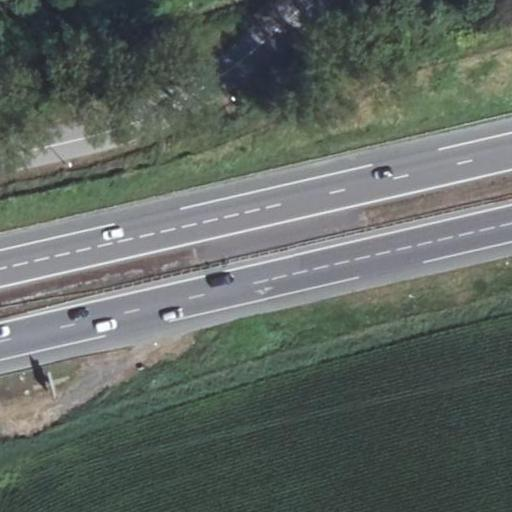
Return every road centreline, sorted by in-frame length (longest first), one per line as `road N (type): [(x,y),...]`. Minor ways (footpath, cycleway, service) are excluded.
road 1 (motorway): [(511,150),(0,268)]
road 2 (motorway): [(0,342),(511,225)]
road 3 (tertiary): [(0,153),(123,123),(241,73),(317,0)]
